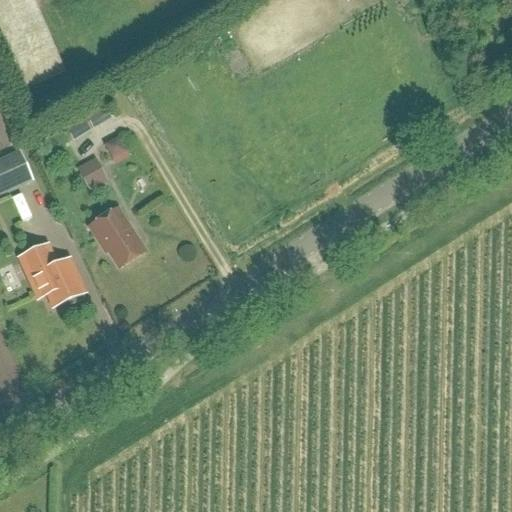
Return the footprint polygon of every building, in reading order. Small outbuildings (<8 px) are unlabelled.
[(66,75),(32,0),(0,0),(0,30),(27,92),(66,75)] [(67,134),(81,155),(101,142),(86,121),(67,134)] [(0,175),(22,162),(19,154),(0,162),(0,175)] [(22,162),(0,175),(0,198),(32,184),(22,162)] [(108,184),(95,162),(77,172),(90,194),(108,184)] [(145,255),(118,212),(89,231),(102,251),(106,249),(120,271),(145,255)] [(83,297),(68,264),(68,263),(56,269),(46,249),(20,261),(38,302),(48,297),(53,310),(68,303),(70,307),(83,301),(81,298),(83,297)]
